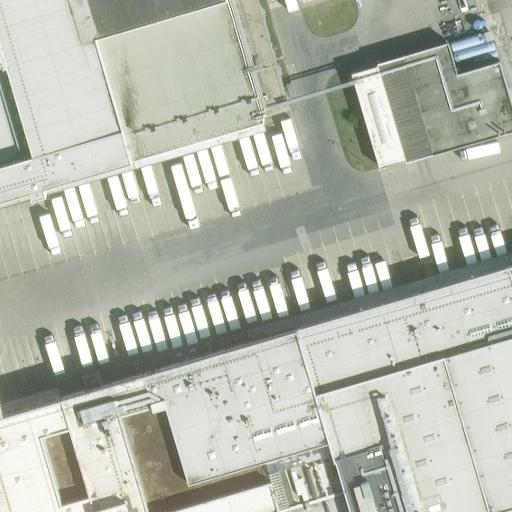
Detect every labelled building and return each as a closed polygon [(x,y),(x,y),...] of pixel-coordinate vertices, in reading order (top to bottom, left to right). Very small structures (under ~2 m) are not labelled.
[(48,193),(45,185),(265,121),(263,115),(289,107),(258,0),(0,0),(0,32),(8,60),(0,61),(0,206),(36,196),(42,199),(45,194),(48,193)] [(0,61),(8,60),(0,32),(0,61)] [(483,32),(450,42),(452,52),(486,42),(483,32)] [(486,42),(452,52),(455,61),(496,49),(494,40),(486,42)] [(407,160),(408,160),(511,129),(511,101),(500,61),(499,61),(458,73),(449,42),(448,42),(379,62),(379,63),(407,160)] [(511,511),(511,263),(299,326),(156,368),(151,365),(148,371),(145,372),(153,399),(165,396),(190,480),(282,452),(297,501),(261,511),(511,511)] [(84,382),(101,380),(100,370),(83,371),(84,382)] [(261,511),(297,501),(282,452),(190,480),(165,396),(153,399),(145,372),(6,413),(0,394),(0,511),(261,511)]
